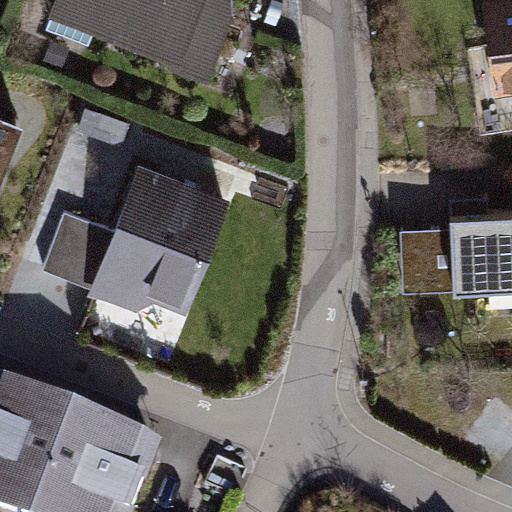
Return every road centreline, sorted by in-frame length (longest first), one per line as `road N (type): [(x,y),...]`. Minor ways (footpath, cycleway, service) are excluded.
road 1 (residential): [(324,0),(331,268),(302,440)]
road 2 (residential): [(0,335),(215,418),(302,440)]
road 3 (residential): [(302,440),(463,511)]
